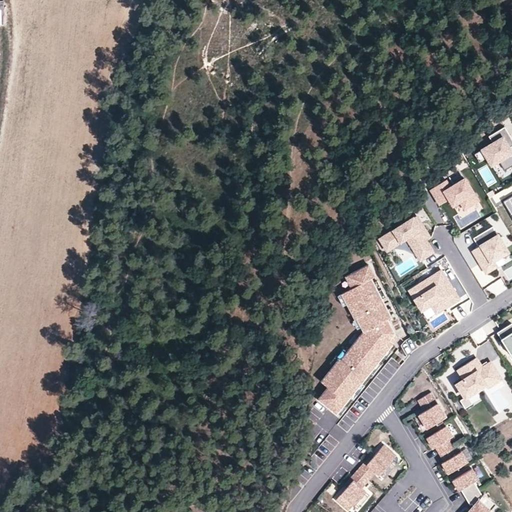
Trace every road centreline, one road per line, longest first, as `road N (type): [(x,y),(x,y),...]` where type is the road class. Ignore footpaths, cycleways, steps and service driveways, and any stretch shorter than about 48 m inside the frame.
road 1 (residential): [(379,406),(416,358),(487,311)]
road 2 (residential): [(294,511),(379,406)]
